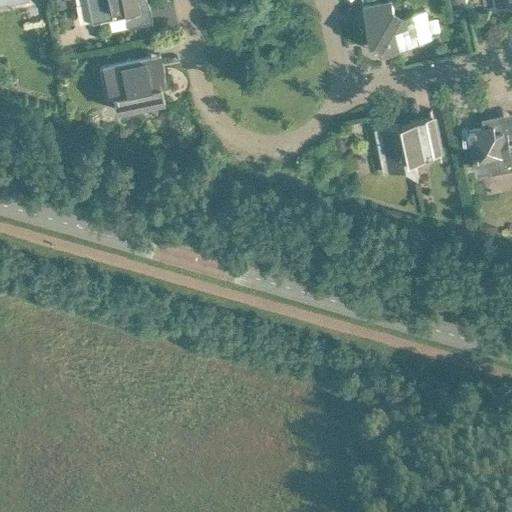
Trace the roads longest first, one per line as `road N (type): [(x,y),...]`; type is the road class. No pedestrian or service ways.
road 1 (tertiary): [(511,349),(0,202)]
road 2 (residential): [(187,0),(202,76),(216,112),(238,134),(274,144),(303,135),(326,114),(336,90)]
road 3 (residential): [(336,90),(511,59)]
